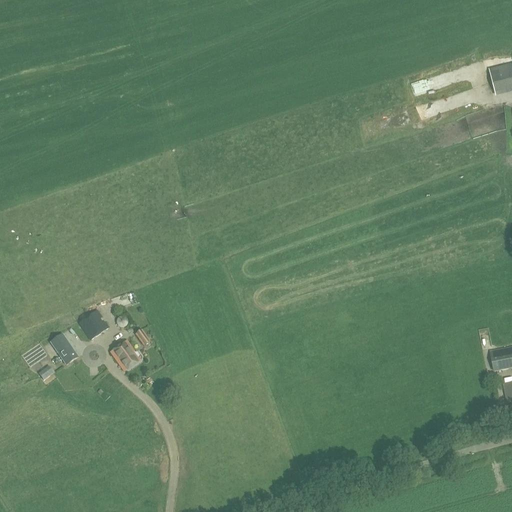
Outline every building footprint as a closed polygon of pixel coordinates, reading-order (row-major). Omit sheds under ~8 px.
[(511,64),(489,70),(496,98),(511,93),(511,64)] [(78,324),(91,341),(109,329),(105,322),(103,323),(101,320),(103,318),(98,311),(94,313),(78,324)] [(121,328),(123,328),(124,328),(126,327),(127,326),(128,325),(128,324),(128,322),(128,320),(127,319),(126,318),(125,317),(123,317),(122,316),(121,317),(119,317),(118,318),(117,320),(116,321),(116,323),(117,324),(117,325),(118,327),(120,328),(121,328)] [(136,335),(142,343),(148,339),(142,331),(136,335)] [(50,343),(66,367),(79,358),(63,334),(50,343)] [(110,353),(124,373),(140,361),(139,359),(140,356),(137,353),(135,354),(127,342),(110,353)] [(511,348),(490,352),(494,373),(511,369),(511,348)] [(39,374),(44,382),(54,374),(49,367),(39,374)] [(511,383),(503,386),(508,405),(511,404),(511,383)]
